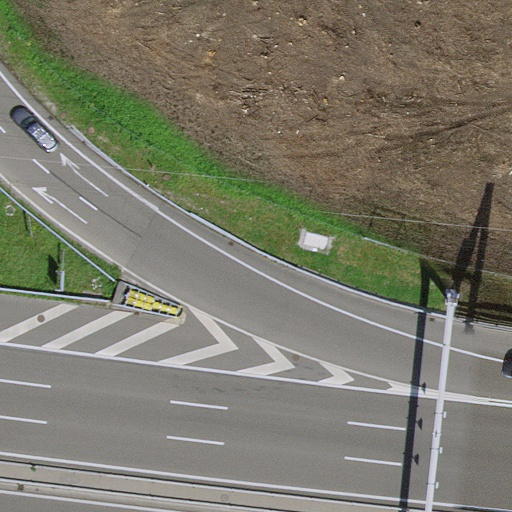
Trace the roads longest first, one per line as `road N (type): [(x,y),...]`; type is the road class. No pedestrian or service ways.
road 1 (motorway): [(511,385),(346,341),(201,274),(89,203),(0,125)]
road 2 (motorway): [(511,458),(0,397)]
